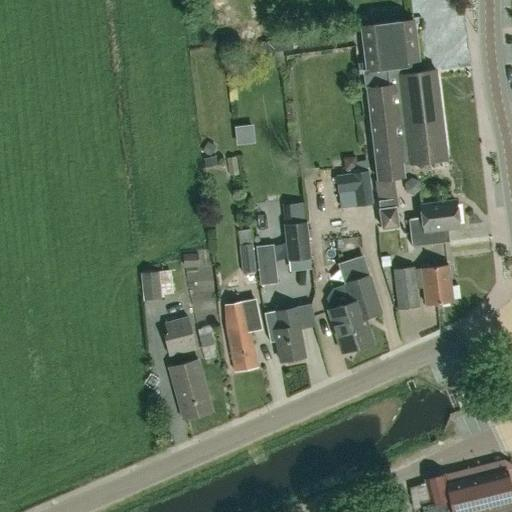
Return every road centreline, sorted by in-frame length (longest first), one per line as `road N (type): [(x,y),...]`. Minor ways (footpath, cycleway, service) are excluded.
road 1 (unclassified): [(511,318),(64,511)]
road 2 (unclassified): [(317,511),(511,424)]
road 3 (tertiary): [(511,179),(491,69),(489,0)]
